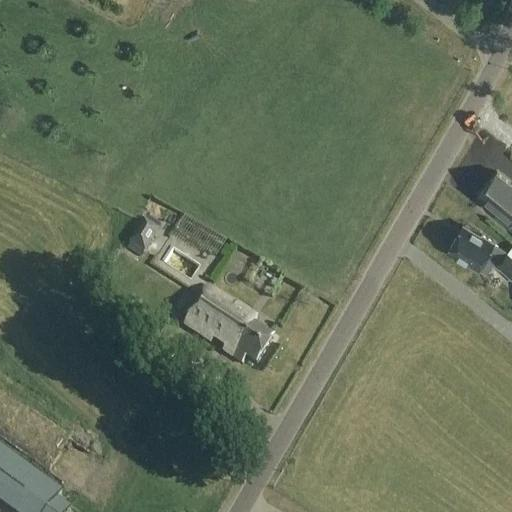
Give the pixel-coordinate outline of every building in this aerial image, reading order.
[(511,185),(497,173),(477,196),(498,213),(495,216),(511,230),(511,185)] [(144,221),(129,244),(131,245),(128,249),(142,258),(145,252),(146,253),(160,231),(144,221)] [(462,227),(447,251),(465,262),(467,263),(467,265),(473,269),(476,268),(477,269),(478,268),(487,273),(493,263),(494,264),(499,266),(511,277),(511,247),(507,253),(480,237),(479,237),(462,227)] [(183,328),(208,344),(212,340),(225,348),(223,354),(242,366),(247,358),(258,366),(275,338),(255,325),(258,321),(209,288),(183,328)] [(118,323),(156,348),(170,327),(132,302),(118,323)] [(0,504),(10,511),(68,511),(71,509),(56,498),(57,497),(0,454),(0,504)]
